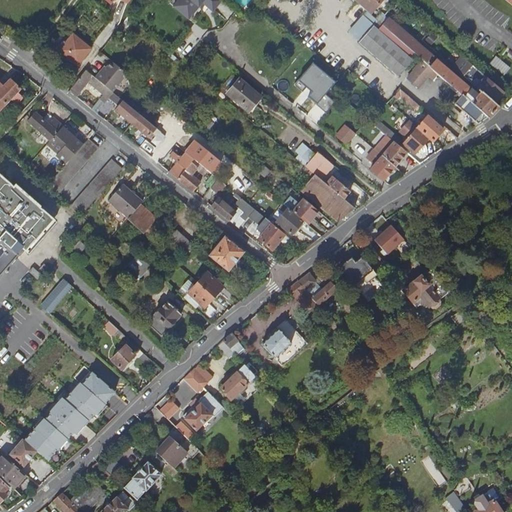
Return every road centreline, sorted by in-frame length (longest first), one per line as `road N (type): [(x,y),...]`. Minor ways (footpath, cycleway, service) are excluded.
road 1 (unclassified): [(286,278),(24,511)]
road 2 (unclassified): [(503,116),(369,208),(286,278)]
road 3 (residential): [(116,141),(286,278)]
road 4 (residential): [(0,49),(116,141)]
